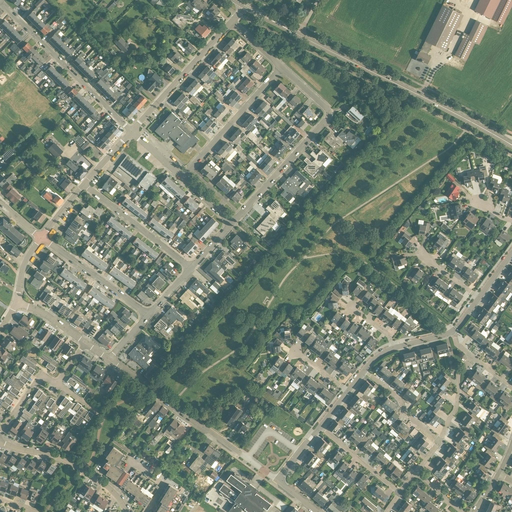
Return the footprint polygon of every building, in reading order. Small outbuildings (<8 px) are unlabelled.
[(44,0),(39,0),(34,5),(38,9),(42,5),(45,8),(49,4),(46,1),(45,1),(44,0)] [(192,0),(189,0),(186,3),(188,6),(192,9),(195,7),(200,0),(199,0),(193,0),(192,0)] [(195,7),(192,9),(197,13),(199,11),(201,8),(203,10),(208,5),(204,1),(203,3),(200,0),(195,7)] [(479,0),(474,11),(491,19),(500,0),(479,0)] [(511,0),(500,0),(491,19),(502,25),(511,4),(511,0)] [(115,1),(107,9),(109,11),(116,4),(117,3),(115,2),(115,1)] [(210,8),(208,11),(210,13),(208,16),(212,20),(218,13),(216,11),(218,9),(213,5),(210,8)] [(31,12),(27,17),(31,22),(36,17),(31,12)] [(176,16),(171,20),(181,29),(185,24),(186,20),(191,21),(192,17),(187,16),(176,14),(176,16)] [(45,25),(40,30),(45,35),(52,28),(54,30),(57,27),(61,23),(62,22),(65,19),(62,16),(55,23),(54,22),(50,26),(47,23),(45,25)] [(36,17),(31,22),(36,26),(41,21),(36,17)] [(445,26),(435,20),(425,41),(432,45),(435,46),(438,39),(445,26)] [(0,29),(2,27),(4,30),(9,25),(5,21),(0,25),(0,29)] [(41,21),(36,26),(40,30),(45,25),(41,21)] [(488,26),(480,23),(471,43),(463,39),(455,56),(466,61),(475,43),(479,45),(488,26)] [(5,35),(2,37),(4,39),(7,37),(9,35),(14,30),(9,25),(4,30),(6,32),(4,34),(5,35)] [(199,25),(195,29),(203,37),(206,34),(207,35),(210,31),(203,25),(202,27),(199,25)] [(7,37),(4,39),(6,41),(8,38),(9,39),(11,37),(13,39),(18,34),(14,30),(9,35),(7,37)] [(58,30),(49,39),(54,44),(59,39),(61,37),(63,35),(60,32),(58,30)] [(18,34),(13,39),(18,44),(23,39),(18,34)] [(121,38),(115,43),(124,53),(130,47),(121,38)] [(59,39),(54,44),(58,48),(63,43),(59,39)] [(179,39),(175,43),(177,45),(182,49),(181,50),(188,56),(192,51),(193,51),(194,50),(193,49),(194,48),(188,43),(186,41),(184,43),(181,41),(179,39)] [(232,39),(228,44),(234,49),(235,48),(238,44),(232,39)] [(435,46),(446,52),(449,45),(438,39),(435,46)] [(425,41),(420,52),(427,56),(432,45),(425,41)] [(18,48),(14,52),(18,56),(22,52),(24,55),(31,47),(27,43),(20,50),(18,48)] [(63,43),(58,48),(63,53),(68,48),(65,45),(63,43)] [(14,44),(10,48),(14,52),(18,48),(14,44)] [(228,44),(223,49),(227,53),(229,54),(234,49),(228,44)] [(27,57),(22,61),(25,64),(29,59),(31,57),(36,52),(31,47),(24,55),(27,57)] [(68,48),(63,53),(67,57),(72,52),(74,50),(72,48),(70,50),(68,48)] [(168,56),(166,59),(172,64),(174,62),(178,65),(180,63),(183,59),(179,55),(178,55),(175,53),(173,51),(171,53),(173,55),(170,58),(168,56)] [(36,52),(31,57),(36,61),(41,56),(36,52)] [(420,52),(416,60),(420,62),(421,61),(423,62),(428,64),(431,57),(427,56),(420,52)] [(82,53),(72,62),(77,67),(82,62),(84,60),(81,57),(83,55),(82,53)] [(220,53),(215,58),(222,63),(224,66),(228,61),(226,59),(220,53)] [(241,57),(238,61),(242,64),(244,66),(242,68),(242,69),(244,71),(249,66),(248,65),(246,64),(252,57),(247,53),(242,58),(241,57)] [(36,70),(33,72),(35,75),(40,70),(38,68),(45,61),(41,56),(36,61),(38,63),(36,65),(36,66),(34,69),(36,70)] [(215,58),(211,63),(217,68),(222,63),(215,58)] [(164,63),(161,67),(170,75),(174,70),(170,66),(172,64),(166,59),(163,62),(164,63)] [(256,61),(250,67),(251,67),(255,71),(256,72),(261,65),(256,61)] [(82,62),(77,67),(81,71),(86,66),(82,62)] [(261,65),(256,72),(257,72),(260,76),(266,70),(261,65)] [(41,71),(37,75),(39,77),(41,76),(42,77),(43,78),(45,75),(48,78),(50,75),(55,71),(50,66),(43,73),(41,71)] [(86,66),(81,71),(86,76),(91,71),(86,66)] [(208,67),(203,72),(209,77),(212,79),(216,75),(214,72),(208,67)] [(100,79),(95,84),(99,89),(104,84),(107,81),(104,79),(106,77),(104,75),(107,71),(105,69),(103,71),(99,75),(102,78),(100,79)] [(55,71),(50,75),(55,80),(60,75),(55,71)] [(91,71),(86,76),(90,80),(95,75),(91,71)] [(214,72),(216,75),(224,81),(226,79),(225,79),(221,75),(216,71),(214,72)] [(203,72),(199,76),(205,82),(203,84),(209,89),(211,87),(208,84),(210,82),(212,79),(209,77),(203,72)] [(150,81),(145,87),(150,92),(155,86),(156,87),(162,80),(154,74),(149,79),(149,80),(150,81)] [(60,75),(55,80),(59,84),(64,80),(60,75)] [(244,78),(241,81),(249,88),(254,83),(250,80),(247,78),(245,76),(244,78)] [(231,84),(236,89),(237,89),(238,87),(245,93),(249,88),(241,81),(237,78),(233,82),(231,84)] [(64,80),(59,84),(64,89),(69,84),(64,80)] [(195,80),(191,85),(197,91),(201,86),(195,80)] [(109,89),(104,94),(108,98),(113,93),(115,91),(116,90),(117,89),(120,86),(116,81),(113,84),(111,87),(109,89)] [(135,86),(141,92),(144,88),(138,83),(135,86)] [(277,91),(275,93),(278,96),(279,96),(280,94),(286,88),(281,83),(275,89),(277,91)] [(104,84),(99,89),(104,94),(109,89),(104,84)] [(231,91),(228,94),(237,102),(241,97),(235,91),(236,89),(231,84),(229,86),(233,89),(231,91)] [(134,85),(132,87),(137,91),(139,93),(141,92),(135,86),(134,85)] [(191,85),(186,90),(192,95),(197,91),(191,85)] [(73,88),(68,93),(70,96),(69,97),(68,98),(71,100),(73,98),(77,93),(73,88)] [(286,88),(280,94),(285,98),(286,97),(291,92),(286,88)] [(113,93),(108,98),(113,102),(122,93),(120,91),(119,93),(116,91),(116,92),(115,91),(113,93)] [(137,95),(134,98),(137,100),(142,105),(147,100),(139,93),(137,91),(135,93),(137,95)] [(217,91),(214,94),(216,95),(217,96),(219,98),(224,103),(226,101),(232,107),(237,102),(228,94),(225,97),(224,97),(223,96),(217,91)] [(77,93),(73,98),(77,102),(82,97),(77,93)] [(183,94),(179,99),(185,104),(189,99),(183,94)] [(127,96),(125,98),(126,99),(128,101),(129,102),(131,103),(133,105),(138,110),(142,105),(137,100),(135,102),(130,98),(127,96)] [(193,96),(191,97),(197,102),(199,105),(201,107),(204,103),(202,102),(201,103),(194,97),(193,96)] [(283,105),(278,110),(280,112),(281,112),(285,107),(288,104),(293,109),(295,106),(297,104),(298,104),(300,102),(300,101),(295,96),(293,98),(291,96),(288,99),(287,100),(287,101),(283,105)] [(82,97),(77,102),(82,107),(86,102),(82,97)] [(280,103),(275,108),(278,110),(283,105),(287,101),(287,100),(285,98),(283,100),(280,103)] [(179,99),(174,103),(180,109),(181,109),(179,111),(179,112),(183,115),(187,118),(188,116),(185,114),(183,111),(187,107),(185,104),(179,99)] [(81,112),(79,114),(81,116),(91,106),(86,102),(82,107),(84,109),(82,111),(81,112)] [(129,103),(125,107),(126,107),(128,110),(134,114),(138,110),(133,105),(131,103),(129,102),(129,103)] [(264,102),(260,106),(266,112),(268,114),(269,114),(273,110),(275,112),(276,113),(282,118),(284,116),(280,112),(278,110),(275,108),(273,106),(271,108),(270,107),(264,102)] [(223,105),(218,110),(224,116),(229,111),(223,105)] [(91,106),(81,116),(83,118),(86,115),(88,113),(91,116),(95,111),(91,106)] [(260,106),(255,111),(261,117),(262,118),(261,120),(269,127),(271,125),(269,123),(267,121),(264,119),(266,117),(268,114),(266,112),(260,106)] [(302,106),(297,111),(301,115),(303,114),(304,116),(305,117),(306,117),(308,119),(310,116),(313,119),(316,116),(313,113),(310,110),(309,112),(307,110),(306,109),(302,106)] [(359,121),(363,116),(353,107),(349,111),(345,115),(350,119),(352,121),(354,122),(355,122),(356,122),(357,122),(358,122),(359,121)] [(208,110),(206,111),(212,116),(213,115),(214,115),(220,120),(224,116),(218,110),(216,108),(214,111),(212,113),(211,112),(209,110),(208,109),(208,110)] [(128,110),(124,114),(129,119),(134,114),(128,110)] [(88,123),(86,126),(88,127),(90,129),(95,124),(93,122),(95,120),(100,115),(95,111),(91,116),(88,118),(91,121),(88,123)] [(172,113),(155,131),(165,140),(169,135),(172,138),(178,144),(175,147),(176,147),(184,154),(186,151),(191,146),(195,142),(196,143),(199,140),(193,134),(196,131),(183,119),(182,120),(181,121),(172,113)] [(252,115),(247,120),(253,126),(256,128),(260,123),(259,122),(257,121),(258,121),(252,115)] [(284,116),(282,118),(292,128),(294,125),(290,121),(289,120),(286,118),(284,116)] [(210,119),(206,124),(212,129),(217,124),(214,122),(210,119)] [(299,121),(296,124),(297,125),(303,130),(308,125),(302,119),(300,122),(299,121)] [(247,120),(243,125),(249,131),(249,130),(250,131),(251,132),(256,128),(253,126),(247,120)] [(261,120),(259,122),(260,123),(267,130),(269,127),(261,120)] [(108,121),(104,125),(109,130),(115,135),(119,130),(114,126),(108,121)] [(202,128),(201,128),(207,134),(212,129),(206,124),(202,128)] [(292,131),(289,134),(295,139),(300,134),(294,129),(293,128),(291,130),(292,131)] [(101,130),(100,131),(103,133),(105,135),(110,140),(115,135),(109,130),(107,133),(105,131),(102,129),(101,130)] [(239,129),(235,134),(241,139),(243,141),(247,137),(257,145),(258,143),(248,134),(246,136),(245,134),(239,129)] [(338,136),(344,141),(345,139),(351,145),(354,142),(356,144),(360,139),(350,130),(346,135),(342,131),(338,136)] [(248,134),(258,143),(261,141),(254,134),(253,133),(251,132),(250,131),(248,134)] [(277,131),(275,133),(276,134),(282,139),(283,137),(284,137),(282,135),(281,134),(277,131)] [(286,135),(284,138),(285,139),(290,144),(295,139),(289,134),(287,131),(284,134),(286,135)] [(344,141),(338,136),(336,138),(330,132),(323,139),(331,147),(332,147),(332,148),(337,143),(339,146),(344,141)] [(89,135),(87,137),(91,141),(93,144),(94,142),(102,149),(106,144),(101,140),(99,138),(96,140),(90,134),(89,135)] [(235,134),(230,139),(236,144),(241,139),(235,134)] [(105,135),(101,140),(106,144),(110,140),(105,135)] [(81,136),(75,142),(84,151),(90,145),(81,136)] [(278,140),(274,145),(277,148),(282,153),(287,148),(281,142),(281,143),(280,141),(278,140)] [(54,142),(51,146),(60,155),(63,152),(54,142)] [(227,143),(222,147),(230,155),(235,150),(237,153),(239,154),(238,155),(241,158),(243,160),(246,158),(246,157),(241,152),(236,147),(234,149),(233,148),(227,143)] [(258,143),(257,145),(261,150),(265,154),(267,155),(269,153),(262,147),(259,144),(258,143)] [(263,145),(262,147),(269,153),(270,151),(271,151),(269,149),(264,144),(263,145)] [(51,146),(47,149),(56,158),(60,155),(51,146)] [(11,147),(1,156),(5,161),(15,151),(13,149),(11,147)] [(222,147),(218,152),(224,158),(225,159),(223,161),(225,162),(226,163),(228,165),(232,169),(234,170),(235,169),(236,167),(232,163),(231,163),(229,162),(226,159),(230,155),(222,147)] [(273,149),(271,152),(272,152),(278,158),(282,153),(277,148),(274,150),(273,149)] [(313,161),(320,167),(329,158),(320,150),(316,155),(312,151),(310,154),(315,159),(313,161)] [(248,155),(246,157),(251,161),(256,166),(258,163),(257,162),(256,162),(253,159),(248,155)] [(268,155),(263,160),(270,166),(275,161),(268,155)] [(126,156),(118,166),(128,175),(135,180),(139,183),(147,173),(147,172),(137,164),(126,156)] [(320,167),(313,161),(312,163),(306,158),(304,161),(308,164),(303,169),(312,176),(320,167)] [(70,159),(67,162),(84,176),(88,172),(85,169),(88,166),(83,162),(80,166),(80,165),(77,162),(75,164),(74,163),(70,159)] [(259,165),(265,171),(270,166),(263,160),(259,165)] [(250,162),(249,163),(250,164),(251,165),(254,168),(250,173),(251,174),(258,180),(262,175),(256,169),(256,170),(255,169),(257,167),(256,166),(251,161),(250,162)] [(67,162),(65,165),(70,169),(70,170),(70,171),(70,172),(70,173),(70,175),(71,176),(71,177),(72,177),(73,178),(75,176),(80,181),(84,176),(67,162)] [(204,167),(201,171),(206,175),(214,167),(213,167),(209,163),(209,162),(207,165),(206,164),(205,164),(204,165),(204,167)] [(214,167),(206,175),(211,180),(219,171),(214,168),(214,167)] [(473,171),(475,180),(478,179),(479,183),(485,182),(484,177),(487,176),(486,168),(480,169),(480,171),(479,171),(479,170),(473,171)] [(292,185),(290,186),(297,193),(301,189),(303,191),(308,186),(306,183),(308,180),(297,170),(294,173),(295,174),(293,176),(292,176),(290,178),(289,177),(286,180),(292,185)] [(471,181),(475,180),(473,171),(467,173),(467,176),(463,177),(465,186),(472,185),(471,181)] [(249,172),(245,176),(247,178),(246,178),(247,179),(249,181),(253,184),(254,185),(258,180),(251,174),(250,173),(249,172)] [(137,186),(136,186),(144,191),(150,184),(153,180),(154,178),(155,178),(148,173),(147,173),(139,183),(137,186)] [(452,182),(455,180),(448,173),(446,176),(452,182)] [(12,174),(6,180),(9,183),(8,184),(10,185),(17,178),(12,174)] [(54,178),(51,182),(56,186),(58,184),(60,186),(64,189),(65,190),(67,192),(73,185),(66,179),(67,177),(65,175),(59,182),(54,178)] [(110,176),(106,182),(113,188),(113,187),(115,189),(120,184),(110,176)] [(167,177),(161,183),(165,188),(171,181),(167,177)] [(223,177),(216,184),(221,189),(228,182),(223,177)] [(236,185),(234,186),(237,189),(240,185),(245,180),(242,178),(236,185)] [(497,193),(500,185),(497,183),(498,180),(492,178),(489,186),(492,187),(491,191),(497,193)] [(163,190),(167,194),(168,194),(170,192),(176,185),(171,181),(165,188),(163,190)] [(106,182),(101,187),(109,193),(113,188),(106,182)] [(228,182),(221,189),(226,194),(233,187),(228,182)] [(297,193),(290,186),(288,188),(283,183),(280,186),(284,190),(280,194),(284,198),(283,199),(286,202),(287,201),(290,204),(295,199),(293,197),(297,193)] [(456,198),(458,198),(458,195),(457,195),(459,193),(457,192),(459,188),(452,184),(445,194),(454,200),(455,198),(456,198)] [(9,185),(4,191),(7,193),(6,195),(9,198),(14,203),(20,197),(11,189),(12,188),(9,185)] [(170,192),(168,194),(172,198),(174,196),(180,189),(176,185),(170,192)] [(180,189),(174,196),(179,200),(178,200),(175,203),(178,206),(180,203),(184,198),(182,196),(185,193),(180,189)] [(507,204),(510,195),(507,194),(508,191),(502,189),(499,197),(502,198),(501,202),(507,204)] [(47,191),(43,196),(51,203),(53,201),(58,205),(59,205),(63,200),(57,195),(55,198),(47,191)] [(237,193),(232,198),(237,203),(243,196),(241,194),(240,195),(237,193)] [(180,203),(178,206),(180,208),(183,205),(183,204),(188,208),(194,201),(189,197),(186,200),(184,198),(180,203)] [(126,198),(122,203),(125,205),(127,207),(131,202),(126,198)] [(152,203),(150,205),(155,208),(159,202),(155,199),(154,200),(152,203)] [(29,200),(27,203),(35,210),(37,207),(29,200)] [(270,216),(276,221),(280,217),(279,216),(283,212),(284,212),(278,207),(280,205),(274,200),(270,205),(271,206),(269,207),(268,206),(265,208),(271,214),(270,216)] [(194,201),(188,208),(192,212),(198,206),(194,201)] [(131,202),(127,207),(129,209),(132,211),(137,206),(131,202)] [(80,211),(79,212),(82,214),(87,217),(89,214),(91,216),(93,213),(99,217),(103,212),(97,207),(95,210),(89,205),(86,209),(83,207),(80,211)] [(451,220),(458,218),(457,215),(461,214),(459,205),(454,206),(454,207),(451,208),(452,212),(449,213),(451,220)] [(137,206),(132,211),(135,213),(137,215),(142,210),(137,206)] [(142,210),(137,215),(140,217),(142,219),(143,220),(147,214),(144,212),(142,210)] [(34,217),(33,217),(38,221),(41,223),(45,217),(38,211),(38,212),(34,217)] [(471,231),(473,228),(476,224),(475,224),(478,219),(470,213),(463,221),(466,223),(464,225),(471,231)] [(77,215),(74,220),(81,225),(83,227),(85,224),(86,223),(88,220),(89,218),(87,217),(82,214),(79,217),(77,215)] [(183,214),(180,217),(186,223),(189,220),(183,214)] [(275,222),(276,221),(270,216),(268,218),(267,217),(256,229),(263,236),(271,226),(272,227),(276,223),(275,222)] [(111,217),(106,223),(112,227),(116,221),(111,217)] [(150,220),(148,224),(153,228),(158,222),(152,218),(150,220)] [(212,218),(208,223),(214,228),(218,224),(212,218)] [(3,219),(0,221),(0,229),(18,245),(18,246),(19,245),(20,245),(21,245),(22,245),(23,245),(24,244),(25,243),(25,242),(25,241),(25,240),(24,239),(25,238),(25,237),(24,238),(16,230),(11,226),(12,225),(13,225),(12,225),(12,224),(11,224),(10,223),(10,222),(9,222),(9,223),(8,223),(3,219)] [(489,236),(495,227),(489,223),(490,221),(487,219),(479,229),(489,236)] [(73,226),(70,230),(77,235),(81,229),(84,231),(86,229),(86,228),(83,227),(81,225),(74,220),(70,224),(73,226)] [(183,220),(177,227),(180,230),(186,223),(183,220)] [(116,221),(112,227),(117,231),(121,225),(116,221)] [(158,222),(153,228),(158,232),(163,226),(158,222)] [(168,230),(164,236),(169,240),(173,234),(171,232),(177,225),(174,223),(173,224),(170,227),(168,230)] [(208,223),(203,227),(210,233),(214,228),(208,223)] [(428,232),(430,223),(423,223),(423,226),(420,225),(418,235),(425,236),(425,232),(428,232)] [(121,225),(117,231),(122,235),(126,229),(121,225)] [(163,226),(158,232),(164,236),(168,230),(163,226)] [(203,227),(199,231),(206,237),(210,233),(203,227)] [(67,234),(64,238),(71,243),(73,244),(79,236),(77,235),(70,230),(68,228),(65,232),(66,233),(67,234)] [(117,241),(115,244),(117,246),(119,243),(122,240),(123,240),(125,237),(127,239),(128,239),(130,236),(132,234),(126,229),(122,235),(120,238),(117,241)] [(507,241),(510,236),(502,230),(496,239),(503,244),(505,241),(507,241)] [(191,232),(189,234),(196,241),(198,239),(202,242),(206,237),(199,231),(195,236),(193,234),(191,232)] [(410,248),(413,243),(410,241),(412,238),(404,233),(401,238),(403,240),(401,242),(410,248)] [(191,241),(187,245),(193,251),(197,246),(194,244),(196,241),(189,234),(187,237),(191,241)] [(243,251),(248,245),(237,235),(231,241),(233,243),(231,246),(236,251),(239,247),(243,251)] [(449,241),(444,237),(442,240),(439,238),(433,246),(438,250),(441,246),(443,248),(449,241)] [(137,238),(132,243),(138,247),(142,242),(137,238)] [(142,242),(138,247),(143,251),(147,246),(142,242)] [(7,246),(4,248),(9,252),(16,257),(20,252),(13,246),(9,243),(7,246)] [(83,253),(81,255),(82,255),(84,257),(87,259),(91,253),(93,250),(96,246),(94,245),(91,248),(88,246),(86,249),(83,253)] [(187,245),(183,250),(189,256),(193,251),(187,245)] [(147,246),(143,251),(148,255),(153,250),(147,246)] [(260,257),(263,254),(256,247),(253,250),(260,257)] [(153,250),(148,255),(154,260),(158,254),(153,250)] [(215,261),(221,267),(224,270),(227,267),(224,265),(224,266),(221,263),(225,260),(232,266),(236,263),(227,255),(228,255),(226,252),(225,253),(222,251),(216,258),(217,259),(215,261)] [(91,253),(87,259),(89,261),(92,263),(97,257),(91,253)] [(453,269),(460,258),(453,253),(449,258),(452,260),(448,265),(453,269)] [(48,255),(45,259),(48,261),(45,265),(50,268),(52,270),(57,274),(61,268),(59,267),(58,268),(58,269),(55,267),(56,266),(58,263),(55,261),(56,260),(48,255)] [(401,259),(400,256),(391,259),(393,265),(394,265),(396,270),(399,269),(398,267),(407,263),(405,257),(401,259)] [(97,257),(92,263),(95,265),(98,267),(102,260),(97,257)] [(464,269),(468,264),(467,263),(460,258),(453,269),(458,272),(462,267),(464,269)] [(0,264),(0,263),(0,266),(1,267),(0,267),(0,270),(6,274),(9,268),(5,265),(6,263),(2,260),(0,264)] [(102,260),(98,267),(100,269),(103,271),(108,265),(102,260)] [(219,269),(221,267),(215,261),(213,264),(212,263),(205,270),(207,272),(207,273),(209,275),(210,275),(214,278),(213,279),(216,281),(220,284),(223,280),(216,274),(220,270),(219,269)] [(42,270),(39,273),(44,277),(46,278),(50,273),(48,271),(50,268),(45,265),(42,263),(39,268),(42,270)] [(163,270),(161,273),(166,277),(168,279),(172,275),(169,272),(173,269),(166,263),(162,269),(163,270)] [(472,267),(469,264),(468,264),(464,269),(466,271),(463,276),(467,279),(473,271),(471,269),(472,267)] [(114,266),(109,273),(112,275),(115,277),(119,270),(114,266)] [(64,268),(60,275),(65,279),(70,272),(68,271),(64,268)] [(467,279),(472,283),(476,278),(478,280),(483,273),(476,268),(473,271),(467,279)] [(424,273),(419,269),(416,273),(414,271),(409,278),(414,282),(416,279),(418,281),(424,273)] [(119,270),(115,277),(117,279),(120,281),(125,274),(119,270)] [(36,278),(31,284),(38,289),(40,286),(44,281),(42,279),(44,277),(39,273),(36,271),(33,276),(35,277),(36,278)] [(156,275),(152,279),(161,287),(165,282),(162,280),(166,277),(161,273),(159,271),(156,275)] [(70,272),(65,279),(71,283),(75,276),(72,274),(70,272)] [(125,274),(120,281),(123,283),(125,285),(130,278),(125,274)] [(74,285),(68,294),(70,295),(81,280),(78,278),(75,276),(71,283),(74,285)] [(130,278),(125,285),(128,287),(131,289),(136,282),(135,282),(130,278)] [(434,294),(438,290),(443,282),(439,278),(435,283),(431,280),(427,286),(433,290),(432,292),(432,293),(434,294)] [(151,281),(146,286),(152,291),(155,288),(158,290),(161,287),(152,279),(151,281)] [(189,290),(197,297),(200,295),(195,291),(199,287),(207,294),(210,291),(202,283),(200,281),(199,281),(197,279),(190,286),(191,287),(189,290)] [(348,295),(347,285),(349,285),(349,284),(349,283),(344,279),(341,283),(342,286),(342,289),(339,289),(337,291),(335,289),(333,292),(341,298),(343,295),(348,295)] [(508,290),(511,286),(511,287),(511,283),(506,279),(505,282),(504,281),(501,284),(500,283),(499,284),(507,291),(510,293),(511,292),(508,290)] [(81,280),(70,295),(73,297),(76,293),(78,290),(79,289),(82,291),(86,284),(83,282),(81,280)] [(362,294),(367,287),(368,286),(359,280),(356,283),(358,285),(353,292),(357,295),(360,292),(362,294)] [(218,290),(221,287),(215,282),(212,285),(218,290)] [(443,297),(447,292),(445,290),(448,285),(443,282),(438,290),(440,291),(439,294),(443,297)] [(505,299),(510,293),(507,291),(499,284),(498,285),(499,287),(497,290),(498,291),(496,293),(503,298),(503,297),(505,299)] [(139,293),(137,296),(143,301),(145,299),(148,296),(151,298),(154,294),(155,294),(152,291),(146,286),(144,288),(139,293)] [(93,287),(88,293),(94,297),(98,291),(96,289),(93,287)] [(366,302),(368,300),(372,295),(374,292),(371,289),(367,287),(362,294),(364,296),(362,299),(366,302)] [(45,288),(40,296),(44,298),(43,300),(42,300),(46,303),(53,294),(45,288)] [(452,300),(458,292),(453,289),(449,294),(447,292),(443,297),(448,301),(450,298),(452,300)] [(205,304),(197,297),(189,290),(187,292),(186,291),(179,298),(182,300),(181,301),(184,303),(192,310),(196,307),(202,312),(204,309),(202,307),(205,304)] [(98,291),(94,297),(99,301),(104,295),(101,292),(98,291)] [(458,292),(452,300),(455,302),(452,305),(458,309),(462,303),(459,301),(463,296),(458,292)] [(501,300),(503,298),(496,293),(495,295),(494,294),(491,298),(490,296),(489,298),(497,304),(501,299),(501,300)] [(53,294),(46,303),(51,307),(52,304),(56,307),(61,299),(53,294)] [(329,309),(338,308),(337,302),(339,299),(332,294),(330,296),(332,298),(330,300),(330,303),(328,303),(329,309)] [(104,295),(99,301),(104,305),(109,298),(107,297),(104,295)] [(372,310),(374,307),(378,302),(375,300),(376,298),(372,295),(368,300),(370,302),(367,306),(372,310)] [(109,298),(104,305),(110,309),(115,302),(112,300),(109,298)] [(492,311),(497,304),(489,298),(488,299),(489,300),(487,303),(488,304),(486,307),(492,311)] [(61,299),(56,307),(59,309),(58,311),(62,315),(67,307),(65,305),(66,303),(61,299)] [(377,316),(381,312),(383,308),(381,307),(382,305),(378,302),(374,307),(376,308),(373,313),(377,316)] [(67,307),(62,315),(66,318),(68,316),(71,318),(77,310),(80,306),(77,305),(74,309),(71,306),(70,309),(67,307)] [(163,318),(170,323),(172,321),(170,319),(174,316),(181,323),(185,319),(184,319),(186,317),(182,313),(181,315),(176,311),(177,311),(174,308),(174,309),(171,307),(164,314),(166,315),(163,318)] [(384,321),(390,313),(388,312),(389,310),(385,307),(383,308),(381,312),(383,314),(380,318),(384,321)] [(494,313),(492,311),(486,307),(485,309),(484,308),(481,311),(480,310),(479,312),(487,318),(489,319),(490,319),(494,313)] [(120,318),(124,322),(127,324),(130,320),(128,318),(131,314),(125,309),(120,314),(122,316),(120,318)] [(77,310),(71,318),(75,320),(73,322),(73,323),(77,326),(84,316),(78,311),(77,310)] [(112,311),(110,314),(116,319),(111,324),(120,332),(124,328),(121,326),(124,322),(120,318),(112,311)] [(486,323),(489,319),(487,318),(479,312),(478,313),(479,314),(477,317),(478,318),(476,320),(485,327),(487,325),(487,323),(486,323)] [(335,328),(337,326),(341,321),(339,319),(341,316),(336,313),(331,320),(333,322),(331,325),(335,328)] [(397,319),(398,317),(394,314),(393,315),(390,313),(384,321),(389,325),(392,321),(394,322),(397,319)] [(27,318),(24,315),(18,322),(28,329),(30,326),(28,325),(32,320),(28,317),(27,318)] [(84,316),(77,326),(82,329),(83,327),(84,327),(87,329),(92,321),(84,316)] [(407,320),(405,322),(401,327),(399,330),(403,334),(407,330),(409,331),(410,330),(410,331),(415,328),(414,327),(414,326),(415,326),(416,324),(412,322),(413,321),(409,317),(407,320)] [(174,328),(170,323),(163,318),(161,320),(160,319),(154,326),(155,328),(154,329),(158,333),(159,332),(167,338),(170,335),(166,331),(169,327),(172,330),(174,328)] [(399,320),(397,319),(394,322),(391,327),(395,330),(399,326),(401,327),(405,322),(401,319),(399,320)] [(344,330),(348,325),(350,323),(345,320),(343,323),(341,321),(337,326),(339,328),(340,327),(344,330)] [(92,321),(87,329),(90,331),(89,334),(93,337),(99,329),(96,328),(98,325),(92,321)] [(353,334),(357,329),(358,326),(354,323),(351,327),(348,325),(344,330),(343,333),(345,335),(348,331),(353,334)] [(111,324),(105,331),(111,337),(114,334),(116,336),(120,332),(111,324)] [(309,332),(312,328),(311,326),(310,326),(308,324),(306,326),(307,326),(304,330),(301,328),(296,335),(300,339),(303,335),(305,337),(309,332)] [(361,337),(367,330),(362,326),(359,330),(357,329),(353,334),(357,337),(358,336),(361,337)] [(476,340),(481,334),(478,332),(479,330),(474,326),(469,333),(472,336),(471,336),(476,340)] [(23,335),(26,337),(29,334),(20,327),(18,330),(14,327),(12,329),(12,330),(10,333),(19,340),(23,335)] [(310,345),(311,343),(315,338),(317,335),(313,332),(314,328),(312,328),(309,332),(305,337),(307,339),(305,342),(310,345)] [(47,332),(44,329),(39,336),(37,334),(32,341),(34,343),(36,340),(40,342),(41,340),(44,342),(51,333),(48,330),(47,332)] [(291,338),(289,329),(284,330),(284,332),(281,333),(280,334),(277,332),(275,335),(278,337),(277,337),(283,342),(285,339),(291,338)] [(366,344),(370,339),(368,337),(371,333),(367,330),(361,337),(363,339),(362,341),(366,344)] [(104,332),(97,339),(105,346),(108,342),(110,343),(113,340),(113,339),(111,337),(105,331),(104,332)] [(482,347),(487,340),(484,338),(485,337),(481,334),(476,340),(478,341),(477,343),(482,347)] [(148,355),(153,349),(155,351),(159,347),(151,340),(151,339),(149,337),(148,337),(146,335),(139,342),(140,343),(138,346),(146,353),(148,355)] [(56,350),(62,341),(56,336),(49,346),(56,350)] [(10,347),(12,348),(17,342),(10,337),(8,340),(6,338),(1,344),(8,349),(10,347)] [(370,339),(366,344),(364,348),(366,349),(367,348),(373,352),(378,348),(373,344),(376,340),(372,337),(370,339)] [(511,344),(511,337),(508,341),(505,339),(503,341),(509,346),(510,344),(511,344)] [(320,346),(322,343),(315,338),(311,343),(314,345),(310,349),(315,353),(320,346)] [(271,353),(280,352),(280,346),(282,343),(276,339),(273,344),(273,347),(270,347),(271,353)] [(489,353),(493,347),(491,345),(492,344),(487,340),(482,347),(485,349),(484,350),(489,353)] [(325,353),(329,348),(332,344),(329,342),(327,344),(324,341),(322,343),(320,346),(315,353),(319,356),(323,352),(325,353)] [(442,345),(444,353),(447,352),(448,356),(453,354),(451,348),(448,348),(447,343),(442,345)] [(68,357),(74,349),(67,345),(63,351),(60,349),(56,355),(59,357),(60,355),(62,356),(63,356),(64,354),(68,357)] [(438,355),(444,353),(442,345),(436,346),(437,351),(435,352),(436,359),(439,358),(438,355)] [(151,358),(148,355),(146,353),(138,346),(136,348),(135,347),(128,354),(131,357),(133,359),(145,370),(150,365),(147,362),(151,358)] [(495,361),(500,354),(497,351),(497,350),(493,347),(489,353),(491,355),(490,357),(495,361)] [(328,363),(334,356),(335,353),(329,348),(325,353),(327,355),(324,359),(328,363)] [(434,360),(436,359),(435,352),(432,353),(431,348),(425,349),(427,357),(433,356),(434,360)] [(12,356),(2,349),(0,351),(0,360),(2,363),(7,357),(9,358),(12,356)] [(420,363),(428,361),(427,358),(427,357),(425,349),(420,350),(421,355),(418,356),(420,363)] [(504,364),(508,358),(507,358),(510,355),(506,351),(503,355),(503,356),(500,354),(495,361),(500,364),(501,362),(504,364)] [(420,363),(418,356),(415,357),(414,352),(409,353),(411,362),(412,365),(420,363)] [(52,372),(56,368),(55,367),(58,363),(43,353),(40,357),(48,363),(45,367),(52,372)] [(405,363),(411,362),(409,353),(403,354),(404,360),(402,360),(403,367),(406,367),(405,363)] [(30,362),(25,358),(21,355),(19,359),(20,360),(25,364),(20,371),(23,372),(28,376),(30,374),(32,375),(35,371),(34,370),(37,366),(30,362)] [(168,360),(165,357),(164,356),(160,360),(162,362),(164,364),(168,360)] [(334,369),(338,364),(336,362),(338,359),(334,356),(328,363),(331,365),(330,366),(334,369)] [(87,373),(91,367),(92,366),(90,364),(91,362),(84,357),(82,360),(81,360),(80,361),(80,363),(77,366),(87,373)] [(278,373),(283,366),(281,364),(284,361),(279,357),(271,368),(278,373)] [(347,366),(348,365),(341,360),(338,364),(334,369),(339,373),(340,371),(342,373),(347,366)] [(382,377),(388,370),(384,367),(386,364),(383,362),(378,367),(381,369),(378,373),(382,377)] [(287,375),(291,370),(293,368),(288,364),(286,367),(283,366),(278,373),(280,375),(283,372),(287,375)] [(99,382),(105,375),(102,373),(104,370),(102,370),(102,368),(101,368),(96,365),(90,375),(99,382)] [(352,374),(356,369),(354,367),(352,369),(347,366),(342,373),(347,377),(350,372),(352,374)] [(296,378),(301,371),(297,368),(293,372),(291,370),(287,375),(290,377),(289,377),(294,380),(296,378)] [(392,378),(396,373),(394,371),(392,374),(388,370),(382,377),(386,381),(390,376),(392,378)] [(300,387),(305,380),(302,379),(306,374),(301,371),(296,378),(294,380),(298,383),(297,385),(300,387)] [(475,382),(481,374),(477,371),(473,375),(470,374),(466,379),(470,383),(472,380),(475,382)] [(18,379),(13,375),(11,378),(10,379),(22,388),(24,384),(25,385),(28,380),(26,379),(28,376),(23,372),(18,379)] [(440,380),(447,386),(450,382),(446,379),(448,376),(443,372),(441,374),(443,376),(440,380)] [(391,384),(395,388),(401,381),(403,378),(396,373),(392,378),(394,380),(391,384)] [(94,389),(73,374),(70,378),(67,382),(74,387),(77,383),(84,389),(85,387),(89,390),(88,393),(90,394),(94,389)] [(480,390),(484,384),(482,382),(485,377),(481,374),(475,382),(477,384),(475,386),(480,390)] [(115,378),(111,376),(110,378),(107,376),(103,382),(104,383),(105,389),(110,392),(116,382),(113,380),(115,378)] [(10,379),(7,377),(6,379),(4,382),(12,387),(9,391),(8,390),(6,392),(5,392),(7,394),(8,394),(13,397),(14,395),(17,396),(20,392),(19,391),(22,388),(10,379)] [(307,391),(309,388),(315,381),(310,378),(307,382),(305,380),(300,387),(302,389),(303,388),(307,391)] [(447,386),(440,380),(437,378),(433,382),(436,385),(434,387),(443,394),(446,390),(445,389),(447,386)] [(316,393),(322,385),(318,382),(317,383),(315,381),(309,388),(316,393)] [(363,386),(370,391),(373,387),(376,389),(378,386),(372,382),(371,384),(366,381),(363,386)] [(405,389),(410,383),(407,382),(405,384),(401,381),(395,388),(399,391),(403,387),(405,389)] [(489,392),(495,385),(490,381),(487,386),(484,384),(480,390),(484,393),(486,390),(489,392)] [(407,400),(413,393),(415,390),(411,386),(412,385),(411,385),(413,383),(411,382),(410,383),(405,389),(407,391),(403,396),(407,400)] [(323,398),(328,391),(326,390),(327,388),(322,385),(316,393),(323,398)] [(493,400),(498,395),(495,393),(499,388),(495,385),(489,392),(491,394),(489,397),(493,400)] [(367,395),(370,391),(363,386),(359,390),(364,393),(362,396),(368,400),(370,398),(367,395)] [(441,396),(443,394),(434,387),(433,389),(434,391),(431,395),(434,398),(441,404),(445,399),(441,396)] [(273,395),(279,399),(283,394),(277,389),(273,395)] [(36,410),(38,408),(46,396),(42,393),(43,393),(38,390),(33,397),(37,400),(32,407),(34,409),(36,410)] [(278,401),(266,391),(262,396),(274,405),(278,401)] [(328,391),(323,398),(327,402),(325,404),(328,406),(332,401),(330,399),(333,395),(328,391)] [(502,403),(508,395),(504,392),(500,396),(498,395),(493,400),(498,404),(500,401),(502,403)] [(417,397),(413,393),(407,400),(411,404),(415,399),(417,401),(422,396),(419,394),(417,397)] [(8,394),(7,394),(3,401),(0,398),(0,404),(6,409),(9,405),(10,406),(13,401),(11,400),(13,397),(8,394)] [(368,400),(362,396),(360,398),(356,395),(352,399),(362,407),(366,403),(368,400)] [(511,397),(508,395),(502,403),(505,405),(503,408),(507,411),(511,405),(509,403),(511,399),(511,397)] [(52,410),(56,405),(53,403),(55,401),(50,398),(50,399),(46,396),(38,408),(42,411),(44,408),(51,412),(52,410)] [(61,419),(69,408),(72,404),(69,401),(65,397),(60,405),(64,408),(57,416),(61,419)] [(439,406),(441,404),(434,398),(431,402),(434,405),(432,407),(437,411),(440,407),(439,406)] [(359,411),(362,407),(352,399),(349,404),(353,407),(352,409),(356,413),(357,413),(359,415),(361,413),(359,411)] [(384,412),(392,402),(387,399),(384,403),(382,401),(377,407),(384,412)] [(476,416),(479,412),(477,410),(479,407),(471,401),(467,405),(472,409),(470,411),(474,414),(476,416)] [(153,415),(156,412),(161,405),(156,402),(151,409),(145,416),(147,418),(151,413),(153,415)] [(393,414),(391,412),(396,406),(392,402),(384,412),(388,415),(385,419),(387,421),(388,421),(389,419),(393,414)] [(74,425),(85,409),(81,407),(81,406),(77,403),(75,405),(73,403),(72,404),(69,408),(76,413),(70,422),(71,423),(69,425),(72,427),(74,425)] [(158,424),(163,418),(168,411),(163,406),(157,414),(147,426),(144,430),(149,434),(157,423),(158,424)] [(243,411),(235,406),(233,409),(232,409),(224,421),(229,426),(230,425),(232,426),(243,411)] [(364,407),(360,411),(362,413),(361,415),(366,419),(371,414),(364,407)] [(435,414),(437,411),(432,407),(430,410),(432,411),(429,416),(436,421),(439,417),(435,414)] [(345,408),(342,411),(349,417),(352,413),(354,415),(356,413),(352,409),(351,408),(349,411),(345,408)] [(22,412),(23,413),(30,418),(32,415),(24,409),(22,412)] [(85,409),(74,425),(75,424),(78,427),(84,419),(88,422),(93,415),(89,411),(88,412),(85,409)] [(300,415),(293,410),(290,413),(297,418),(300,415)] [(243,420),(248,413),(246,411),(240,418),(243,420)] [(347,426),(351,420),(352,419),(349,417),(342,411),(338,416),(341,418),(339,420),(343,424),(344,423),(347,426)] [(392,430),(396,424),(394,422),(399,415),(395,412),(393,414),(389,419),(388,421),(392,424),(389,428),(392,430)] [(436,421),(429,416),(425,412),(422,414),(421,416),(419,419),(426,424),(428,422),(432,426),(436,421)] [(30,418),(23,413),(21,416),(28,421),(30,418)] [(476,416),(474,414),(472,417),(467,413),(464,417),(472,424),(474,421),(476,423),(480,419),(476,416)] [(139,427),(142,423),(137,419),(136,415),(134,418),(130,422),(133,425),(134,423),(139,427)] [(470,426),(472,424),(464,417),(460,422),(465,426),(463,428),(467,431),(472,435),(469,432),(472,428),(470,426)] [(499,426),(507,432),(510,427),(505,423),(507,421),(501,417),(498,421),(501,423),(499,426)] [(18,432),(21,428),(19,427),(22,424),(17,420),(7,433),(13,437),(17,431),(18,432)] [(45,432),(46,430),(46,427),(49,422),(45,420),(36,432),(37,432),(38,431),(40,432),(35,439),(41,443),(44,439),(45,439),(47,436),(47,435),(48,434),(45,432)] [(165,431),(171,436),(180,424),(178,422),(178,423),(174,420),(165,431)] [(338,430),(343,424),(339,420),(337,423),(335,420),(331,425),(338,430)] [(246,425),(241,422),(235,430),(236,431),(236,430),(240,432),(240,431),(244,433),(244,432),(244,433),(247,429),(247,428),(248,428),(251,425),(248,422),(246,425)] [(398,426),(396,424),(392,430),(394,431),(398,435),(406,425),(402,422),(398,426)] [(26,441),(33,432),(30,430),(31,427),(27,424),(20,433),(22,434),(21,437),(21,438),(21,439),(23,438),(26,441)] [(171,436),(169,438),(174,442),(176,440),(178,438),(186,428),(182,426),(182,425),(180,424),(171,436)] [(341,432),(338,430),(331,425),(328,429),(338,436),(341,432)] [(406,425),(398,435),(403,438),(402,438),(405,440),(409,435),(407,433),(410,429),(406,425)] [(503,436),(507,432),(499,426),(497,428),(494,426),(491,430),(495,433),(494,433),(497,435),(499,432),(503,436)] [(352,442),(358,435),(354,432),(355,430),(353,429),(352,430),(349,434),(351,436),(348,438),(352,442)] [(467,431),(465,433),(460,429),(457,434),(464,440),(466,437),(469,439),(472,435),(467,431)] [(55,445),(62,435),(54,430),(50,436),(52,438),(50,441),(55,445)] [(154,439),(157,442),(163,434),(161,431),(154,439)] [(361,444),(367,438),(365,436),(366,435),(361,431),(358,435),(352,442),(357,445),(359,443),(361,444)] [(68,451),(75,442),(69,437),(71,434),(69,432),(62,441),(64,443),(62,447),(65,449),(65,448),(68,451)] [(500,437),(497,435),(494,433),(491,437),(494,439),(492,442),(500,448),(503,444),(498,440),(500,437)] [(416,440),(425,448),(429,443),(424,440),(427,438),(422,434),(416,440)] [(463,442),(464,440),(457,434),(453,438),(458,442),(456,444),(458,446),(464,450),(462,449),(465,444),(463,442)] [(365,452),(371,445),(373,442),(369,439),(367,438),(361,444),(363,446),(361,449),(365,452)] [(318,443),(325,449),(325,448),(327,450),(330,446),(332,444),(327,440),(325,442),(321,439),(318,443)] [(421,452),(425,448),(416,440),(411,447),(416,451),(417,449),(421,452)] [(496,452),(500,448),(492,442),(490,444),(487,442),(484,447),(487,449),(490,451),(492,449),(496,452)] [(170,453),(176,445),(174,443),(167,450),(170,453)] [(321,453),(325,449),(318,443),(314,448),(319,451),(317,453),(322,457),(324,455),(321,453)] [(464,450),(458,446),(456,448),(451,444),(448,449),(456,455),(458,452),(461,454),(464,450)] [(206,462),(215,449),(209,445),(204,453),(207,456),(204,461),(198,456),(189,467),(195,472),(205,461),(206,462)] [(373,455),(377,451),(371,445),(365,452),(369,456),(371,453),(373,455)] [(116,465),(123,454),(114,447),(106,458),(109,460),(107,462),(103,466),(108,469),(109,468),(110,469),(106,474),(121,485),(120,487),(135,497),(133,499),(145,507),(151,498),(140,490),(142,488),(127,478),(130,474),(124,470),(123,472),(113,465),(114,464),(116,465)] [(377,463),(383,456),(386,453),(380,447),(377,451),(373,455),(376,457),(373,459),(377,463)] [(414,453),(416,451),(411,447),(409,449),(411,451),(407,455),(414,461),(418,457),(414,453)] [(205,461),(195,472),(198,474),(205,466),(206,466),(208,463),(212,466),(216,461),(221,453),(215,449),(206,462),(205,461)] [(454,457),(456,455),(448,449),(445,453),(449,457),(447,459),(453,464),(457,459),(454,457)] [(490,451),(487,449),(484,454),(487,456),(485,458),(493,464),(496,460),(491,456),(493,454),(490,451)] [(322,457),(317,453),(315,455),(311,452),(307,457),(314,462),(318,458),(320,460),(322,457)] [(331,455),(327,461),(331,464),(333,462),(336,464),(342,456),(337,453),(334,457),(331,455)] [(414,461),(407,455),(405,453),(400,460),(410,468),(413,464),(412,463),(414,461)] [(16,459),(11,456),(10,458),(7,456),(7,457),(2,463),(10,468),(12,465),(16,459)] [(383,456),(377,463),(382,466),(384,464),(386,465),(390,461),(383,456)] [(307,471),(309,469),(311,471),(313,468),(317,464),(314,462),(307,457),(304,461),(308,464),(306,466),(304,465),(302,467),(307,471)] [(26,462),(26,461),(21,458),(20,460),(17,458),(16,459),(12,465),(20,470),(22,467),(26,462)] [(453,464),(447,459),(446,462),(441,458),(438,463),(445,469),(448,466),(450,468),(453,464)] [(489,469),(493,464),(485,458),(483,461),(480,459),(477,463),(483,467),(485,465),(489,469)] [(36,463),(31,460),(30,462),(27,460),(26,461),(26,462),(22,467),(30,472),(31,470),(32,468),(36,463)] [(46,465),(46,464),(42,461),(40,463),(37,461),(36,463),(32,468),(31,470),(32,471),(33,472),(35,470),(40,473),(42,470),(46,465)] [(46,465),(42,470),(50,476),(52,473),(56,467),(51,463),(50,466),(47,463),(46,464),(46,465)] [(342,478),(347,473),(344,471),(348,466),(344,463),(337,470),(340,473),(338,475),(342,478)] [(402,472),(392,463),(386,470),(391,474),(389,476),(395,481),(397,477),(398,478),(402,472)] [(444,471),(445,469),(438,463),(434,467),(437,470),(434,474),(441,480),(446,473),(444,471)] [(483,468),(483,467),(477,463),(480,466),(477,470),(480,472),(478,475),(485,481),(489,476),(484,473),(486,470),(483,468)] [(347,473),(342,478),(346,482),(348,479),(351,481),(357,474),(353,470),(349,475),(347,473)] [(217,482),(220,477),(218,476),(218,475),(213,471),(209,477),(217,482)] [(309,485),(312,481),(308,477),(310,474),(308,472),(303,477),(306,479),(304,481),(299,486),(304,491),(309,485)] [(262,511),(265,508),(267,510),(272,504),(257,493),(259,491),(259,490),(258,490),(258,489),(257,489),(256,489),(255,489),(255,490),(250,486),(251,485),(250,484),(249,484),(248,483),(247,482),(247,481),(246,481),(245,480),(244,480),(243,480),(243,479),(242,479),(241,478),(241,477),(240,477),(240,476),(239,476),(239,475),(238,475),(237,475),(236,475),(236,474),(235,474),(235,473),(234,473),(235,473),(235,474),(234,475),(231,474),(227,480),(240,490),(237,494),(224,484),(219,490),(222,492),(220,493),(219,494),(220,494),(221,494),(221,495),(222,495),(223,496),(223,497),(224,497),(224,498),(225,498),(226,498),(227,499),(228,499),(228,500),(229,500),(229,501),(230,502),(231,502),(231,503),(233,503),(234,504),(229,511),(240,511),(242,510),(242,511),(243,511),(244,511),(243,511),(245,509),(248,511),(262,511)] [(362,491),(367,485),(364,483),(368,478),(364,475),(357,482),(360,484),(358,487),(362,491)] [(456,493),(462,485),(459,483),(461,480),(457,477),(452,482),(455,484),(451,489),(456,493)] [(317,489),(323,482),(321,480),(317,485),(312,481),(309,485),(304,491),(309,495),(313,489),(315,487),(317,489)] [(18,488),(13,486),(14,484),(8,482),(8,484),(6,488),(10,490),(9,494),(15,496),(17,492),(18,488)] [(323,482),(317,489),(319,491),(322,487),(325,484),(326,484),(323,482)] [(166,489),(176,495),(178,491),(169,484),(166,489)] [(466,493),(471,487),(466,484),(464,486),(462,485),(456,493),(460,496),(464,491),(466,493)] [(503,484),(501,489),(500,491),(503,493),(501,497),(503,498),(508,487),(503,484)] [(85,496),(90,488),(86,485),(83,490),(80,488),(77,494),(79,495),(81,493),(85,496)] [(382,501),(387,496),(384,493),(385,492),(377,485),(374,488),(375,491),(373,493),(375,495),(375,497),(377,497),(382,501)] [(29,491),(28,491),(23,490),(24,488),(19,486),(18,488),(17,492),(21,494),(20,498),(26,500),(27,497),(29,491)] [(418,496),(422,491),(417,487),(413,492),(418,496)] [(471,487),(466,493),(469,495),(465,499),(470,503),(476,495),(473,493),(475,490),(471,487)] [(510,497),(511,492),(511,488),(508,487),(503,498),(505,499),(507,495),(510,497)] [(90,504),(94,499),(91,497),(95,491),(90,488),(85,496),(83,500),(88,502),(90,504)] [(29,491),(27,497),(31,498),(30,501),(34,503),(36,498),(37,498),(39,494),(36,493),(36,491),(30,489),(28,491),(29,491)] [(173,498),(176,495),(166,489),(164,492),(173,498)] [(423,500),(427,495),(422,491),(418,496),(423,500)] [(171,502),(173,498),(164,492),(161,496),(171,502)] [(317,502),(322,497),(317,492),(312,498),(317,502)] [(328,499),(330,501),(334,497),(336,494),(334,492),(331,495),(328,499)] [(332,511),(336,508),(338,505),(334,501),(339,495),(336,494),(330,501),(332,502),(326,510),(328,511),(332,511)] [(322,506),(327,501),(327,500),(328,499),(324,495),(322,497),(317,502),(322,506)] [(424,507),(432,498),(427,495),(423,500),(427,504),(424,507)] [(99,507),(104,499),(99,496),(96,500),(94,499),(90,504),(93,506),(94,504),(99,507)] [(169,506),(171,502),(161,496),(159,500),(170,507),(171,507),(169,506)] [(374,511),(377,508),(364,498),(361,502),(365,504),(360,510),(361,511),(371,511),(373,511),(374,511)] [(429,511),(434,505),(429,502),(432,499),(432,498),(424,507),(429,511)] [(104,499),(99,507),(103,510),(109,501),(104,499)] [(168,511),(170,507),(159,500),(161,501),(158,505),(168,511)] [(402,507),(408,511),(412,506),(406,502),(402,507)] [(488,507),(495,510),(497,507),(500,509),(502,507),(491,502),(488,507)] [(343,511),(349,505),(347,503),(343,508),(339,504),(338,505),(336,508),(332,511),(340,511),(341,510),(343,511)]
